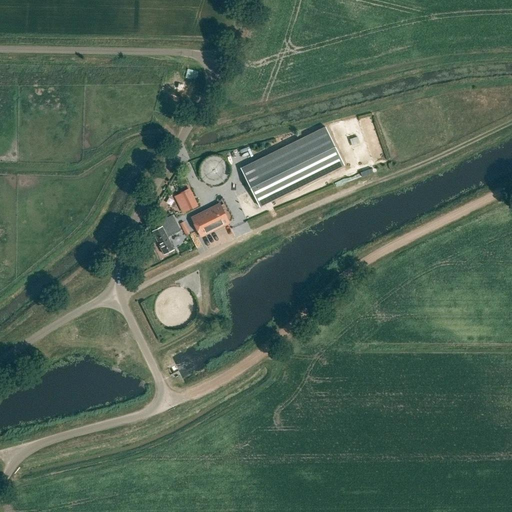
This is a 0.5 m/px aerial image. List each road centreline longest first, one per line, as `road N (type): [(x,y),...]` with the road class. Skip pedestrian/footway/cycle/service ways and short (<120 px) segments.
road 1 (track): [(511,189),(384,251),(266,351),(167,401)]
road 2 (track): [(117,297),(289,215),(416,166)]
road 3 (unclassified): [(0,487),(18,453),(167,401),(117,297)]
road 4 (unclassified): [(117,297),(120,253),(222,62)]
road 5 (unclassified): [(222,62),(189,53),(0,50)]
road 6 (unclassified): [(0,366),(117,297)]
